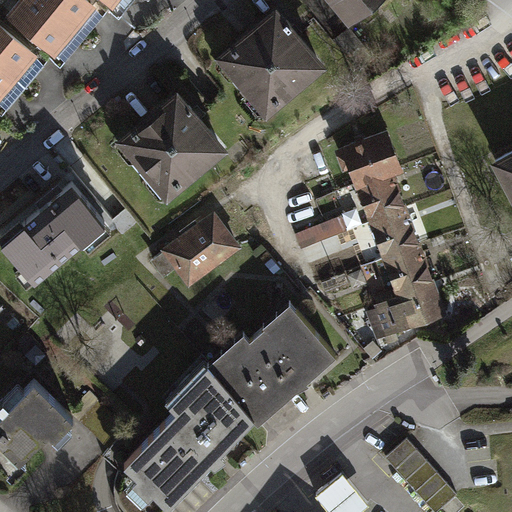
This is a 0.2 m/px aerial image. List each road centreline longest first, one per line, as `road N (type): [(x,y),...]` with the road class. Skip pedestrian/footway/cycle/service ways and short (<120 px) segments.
road 1 (residential): [(212,0),(0,178)]
road 2 (residential): [(232,511),(354,407),(431,359)]
